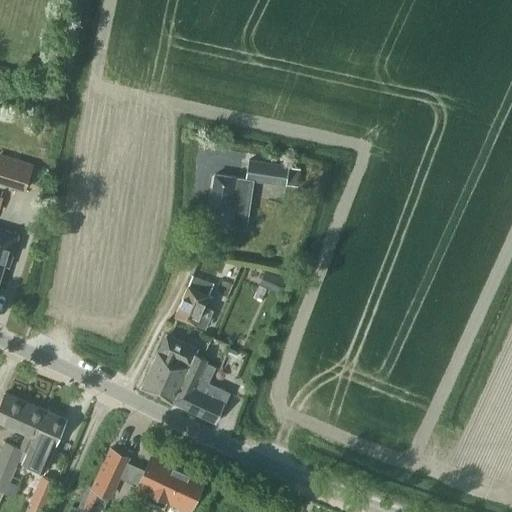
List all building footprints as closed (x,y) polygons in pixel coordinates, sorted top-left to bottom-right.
[(33,164),(0,153),(0,183),(24,191),(33,164)] [(247,160),(245,178),(253,180),(253,182),(263,184),(263,183),(285,186),(285,184),(288,166),(288,164),(248,158),(247,160)] [(300,168),(288,166),(285,184),(297,186),(300,168)] [(238,177),(238,178),(234,177),(214,174),(207,223),(227,226),(227,225),(246,228),(253,182),(253,180),(245,178),(238,177)] [(8,266),(18,234),(0,228),(0,274),(3,264),(8,266)] [(278,290),(283,278),(264,270),(259,282),(278,290)] [(205,328),(213,309),(204,305),(213,283),(191,275),(187,285),(174,315),(205,328)] [(197,378),(205,362),(206,359),(194,353),(196,347),(166,333),(141,386),(171,401),(185,373),(197,378)] [(185,373),(171,401),(215,422),(225,402),(224,402),(229,392),(207,382),(215,366),(205,362),(197,378),(185,373)] [(23,450),(24,448),(28,450),(34,435),(45,409),(5,391),(0,402),(0,421),(26,433),(20,447),(4,440),(0,449),(0,489),(4,491),(9,480),(23,449),(23,450)] [(66,418),(45,409),(34,435),(28,450),(24,448),(23,450),(20,457),(44,468),(66,418)] [(109,495),(127,457),(110,449),(92,487),(109,495)] [(165,511),(170,500),(189,509),(204,476),(156,454),(150,467),(145,465),(143,470),(134,465),(127,480),(143,488),(138,498),(165,511)] [(42,476),(31,501),(32,502),(43,507),(44,507),(55,481),(42,476)] [(4,491),(3,492),(12,496),(18,484),(9,480),(4,491)] [(89,498),(83,511),(84,511),(101,511),(109,495),(103,492),(92,487),(88,497),(89,498)] [(32,502),(27,511),(40,511),(43,507),(32,502)]
